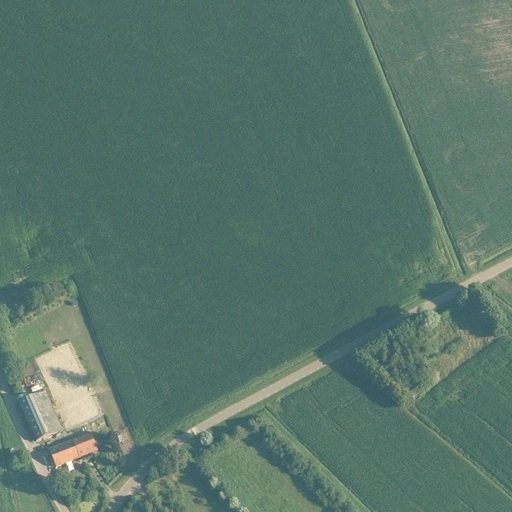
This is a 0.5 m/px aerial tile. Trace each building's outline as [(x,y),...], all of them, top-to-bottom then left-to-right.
[(456,327),(462,334),(473,326),(467,318),(456,327)] [(463,359),(460,354),(454,346),(447,351),(455,364),(463,359)] [(57,381),(59,387),(73,418),(100,407),(84,370),(57,381)] [(62,432),(53,409),(46,392),(19,403),(36,443),(62,432)] [(90,423),(93,432),(106,426),(103,418),(90,423)] [(56,468),(97,452),(90,435),(49,451),(56,468)]
